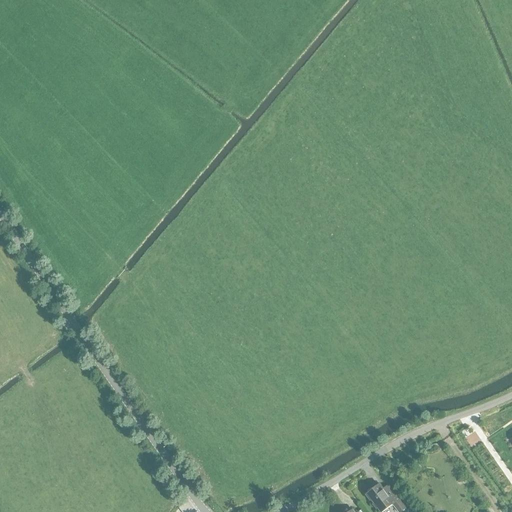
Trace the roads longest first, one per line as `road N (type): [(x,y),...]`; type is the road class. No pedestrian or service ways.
road 1 (unclassified): [(205,511),(0,212)]
road 2 (unclassified): [(511,394),(408,435),(283,511)]
